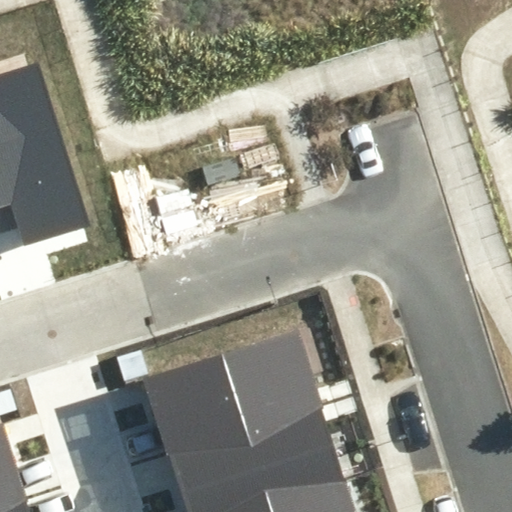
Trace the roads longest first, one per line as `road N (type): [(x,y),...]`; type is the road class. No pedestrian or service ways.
road 1 (residential): [(408,211),(47,328)]
road 2 (residential): [(408,211),(502,511)]
road 3 (residential): [(106,511),(47,328)]
